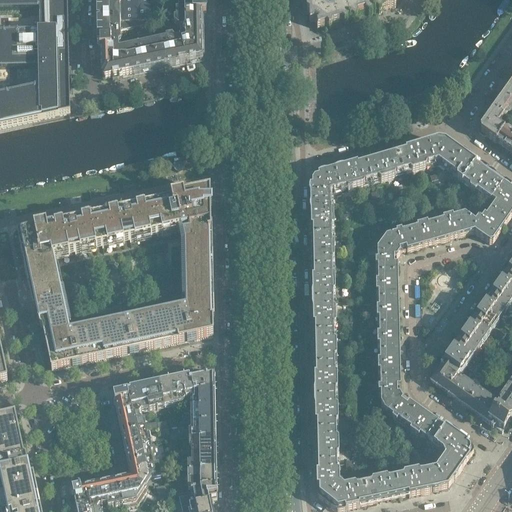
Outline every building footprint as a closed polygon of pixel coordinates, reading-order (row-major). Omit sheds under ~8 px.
[(0,0),(0,130),(70,116),(68,0),(67,0),(0,0)] [(97,0),(99,36),(118,36),(118,35),(119,35),(118,33),(160,24),(160,22),(176,22),(176,15),(181,15),(181,8),(159,9),(158,0),(97,0)] [(203,7),(202,0),(178,0),(179,2),(181,2),(181,8),(203,8),(203,7)] [(374,15),(370,0),(361,0),(357,1),(362,18),(367,17),(369,19),(371,18),(372,15),(374,15)] [(382,0),(370,0),(374,15),(376,14),(379,16),(381,15),(382,12),(386,11),(382,0)] [(395,5),(398,0),(382,0),(386,11),(391,10),(394,10),(396,8),(395,5)] [(362,18),(357,1),(345,5),(350,22),(352,21),(354,23),(357,23),(358,20),(362,18)] [(337,25),(333,12),(330,13),(321,6),(321,4),(309,4),(309,10),(306,12),(307,14),(309,16),(309,26),(313,25),(317,28),(317,31),(327,28),(329,30),(331,30),(332,27),(337,25)] [(350,22),(345,5),(337,7),(334,12),(333,12),(337,25),(342,24),(345,26),(347,25),(348,22),(350,22)] [(206,16),(206,7),(203,7),(203,8),(181,8),(181,15),(181,17),(205,16),(206,16)] [(205,23),(205,16),(181,17),(181,15),(176,15),(176,22),(176,23),(200,23),(205,23)] [(201,37),(200,23),(176,23),(177,29),(178,30),(179,30),(181,40),(182,41),(201,37)] [(119,52),(118,36),(99,36),(99,47),(100,47),(100,52),(102,52),(113,52),(119,52)] [(201,59),(201,37),(182,41),(181,40),(179,42),(182,44),(186,64),(197,61),(197,60),(201,59)] [(186,64),(182,44),(179,42),(175,43),(174,42),(166,43),(171,67),(186,64)] [(171,67),(166,43),(158,45),(159,47),(153,48),(157,70),(171,67)] [(157,70),(153,48),(147,49),(146,47),(139,49),(144,73),(157,70)] [(144,73),(139,49),(132,51),(131,53),(125,54),(130,76),(144,73)] [(114,79),(113,52),(102,52),(102,78),(105,80),(113,78),(113,79),(114,79)] [(130,76),(125,54),(119,55),(119,52),(113,52),(114,79),(130,76)] [(511,106),(511,86),(503,100),(511,106)] [(510,118),(511,114),(511,106),(503,100),(493,113),(503,120),(506,120),(508,116),(510,118)] [(501,130),(498,128),(503,120),(493,113),(481,130),(480,131),(481,135),(482,135),(492,143),(501,130)] [(511,135),(509,134),(507,134),(501,130),(492,143),(496,145),(497,144),(511,154),(511,135)] [(451,176),(463,159),(445,146),(438,145),(428,148),(434,168),(438,166),(451,176)] [(434,168),(428,148),(413,152),(419,174),(426,172),(427,170),(434,168)] [(419,174),(413,152),(406,154),(406,156),(398,158),(403,177),(411,174),(412,176),(419,174)] [(403,177),(398,158),(382,163),(388,183),(395,181),(396,179),(403,177)] [(464,185),(476,168),(463,159),(451,176),(457,180),(457,182),(462,186),(464,185)] [(184,167),(184,166),(184,167),(182,167),(182,164),(180,164),(180,163),(180,161),(174,162),(175,164),(177,170),(176,170),(176,171),(177,172),(178,172),(179,172),(180,172),(181,172),(182,171),(183,171),(183,170),(184,169),(184,168),(184,167)] [(388,183),(382,163),(367,167),(372,186),(379,183),(381,185),(388,183)] [(372,186),(367,167),(358,170),(357,168),(351,170),(357,192),(364,190),(364,188),(372,186)] [(477,194),(489,177),(476,168),(464,185),(470,189),(470,192),(475,195),(477,194)] [(357,192),(351,170),(335,175),(341,195),(348,192),(350,194),(357,192)] [(341,195),(335,175),(311,181),(310,182),(315,186),(331,197),(332,196),(333,197),(341,195)] [(491,204),(495,199),(503,187),(489,177),(477,194),(491,204)] [(331,197),(315,186),(310,182),(310,183),(311,208),(331,207),(331,200),(330,199),(331,197)] [(511,193),(503,187),(495,199),(511,211),(511,193)] [(28,286),(34,312),(39,311),(52,373),(213,338),(213,324),(210,195),(173,203),(173,202),(21,235),(20,235),(19,235),(19,236),(18,237),(18,238),(18,239),(24,267),(28,286)] [(511,217),(511,211),(495,199),(491,204),(496,207),(491,213),(507,225),(511,217)] [(334,216),(332,215),(331,207),(311,208),(311,224),(334,224),(334,216)] [(507,225),(491,213),(486,220),(484,219),(481,223),(499,236),(507,225)] [(474,236),(479,229),(474,226),(463,218),(454,221),(453,219),(448,220),(454,241),(474,236)] [(454,241),(448,220),(443,222),(443,224),(435,226),(441,245),(454,241)] [(499,236),(481,223),(478,221),(474,226),(479,229),(474,236),(489,246),(493,245),(499,236)] [(332,232),(334,231),(334,224),(311,224),(311,231),(313,231),(313,240),(332,240),(332,232)] [(441,245),(435,226),(428,228),(427,226),(422,228),(428,249),(441,245)] [(428,249),(422,228),(417,229),(417,231),(410,233),(415,252),(428,249)] [(415,252),(410,233),(400,236),(400,234),(395,235),(395,237),(400,256),(407,254),(407,255),(415,252)] [(400,256),(395,237),(387,240),(377,253),(378,264),(397,263),(397,261),(400,256)] [(334,248),(332,248),(332,240),(313,240),(313,256),(334,256),(334,248)] [(333,264),(335,263),(334,256),(313,256),(314,273),(333,272),(333,264)] [(398,276),(398,268),(397,268),(397,263),(378,264),(376,264),(376,269),(378,269),(378,277),(398,276)] [(335,281),(333,280),(333,272),(314,273),(314,281),(312,281),(312,289),(335,288),(335,281)] [(398,289),(398,276),(378,277),(378,284),(376,284),(376,290),(398,289)] [(505,313),(511,303),(511,283),(505,279),(489,302),(505,313)] [(333,297),(335,296),(335,288),(312,289),(313,305),(334,305),(333,297)] [(399,303),(398,289),(376,290),(376,295),(378,295),(379,303),(399,303)] [(489,336),(505,313),(489,302),(473,324),(489,336)] [(399,316),(399,303),(379,303),(379,311),(377,311),(377,316),(399,316)] [(336,313),(334,312),(334,305),(313,305),(313,321),(336,321),(336,313)] [(399,329),(399,316),(377,316),(377,322),(379,322),(379,329),(399,329)] [(334,329),(336,328),(336,321),(313,321),(313,328),(315,328),(315,337),(334,337),(334,329)] [(473,358),(489,336),(473,324),(457,347),(473,358)] [(399,342),(399,329),(379,329),(379,337),(377,337),(377,343),(399,342)] [(336,346),(334,345),(334,337),(315,337),(316,354),(337,353),(336,346)] [(400,355),(399,342),(377,343),(378,348),(380,348),(380,356),(400,355)] [(459,379),(473,358),(457,347),(441,370),(455,379),(459,379)] [(335,361),(337,360),(337,353),(316,354),(316,370),(335,369),(335,361)] [(400,368),(400,355),(380,356),(380,363),(378,363),(378,369),(400,368)] [(400,381),(400,368),(378,369),(378,374),(380,374),(380,382),(400,381)] [(337,378),(335,377),(335,369),(316,370),(316,379),(314,379),(315,386),(337,385),(337,378)] [(446,395),(455,382),(455,379),(441,370),(431,384),(446,395)] [(215,394),(214,376),(213,375),(160,387),(165,411),(183,407),(186,402),(189,401),(190,400),(192,400),(194,397),(205,394),(215,394)] [(401,390),(400,381),(380,382),(381,390),(379,390),(379,395),(381,395),(400,395),(400,390),(401,390)] [(466,410),(478,394),(461,382),(460,383),(458,382),(455,382),(446,395),(466,410)] [(336,394),(338,393),(337,385),(315,386),(315,402),(336,402),(336,394)] [(165,411),(160,387),(130,393),(132,404),(131,404),(134,419),(139,418),(142,413),(145,415),(165,411)] [(502,435),(511,421),(511,387),(502,402),(503,403),(499,408),(499,410),(496,411),(487,424),(491,427),(491,428),(495,431),(495,430),(502,435)] [(134,419),(131,404),(132,404),(130,393),(113,397),(115,406),(113,407),(117,423),(134,419)] [(215,427),(215,394),(205,394),(194,397),(192,400),(195,403),(193,405),(193,412),(191,412),(191,420),(193,420),(193,427),(215,427)] [(496,411),(496,408),(494,407),(494,406),(478,394),(466,410),(487,424),(496,411)] [(394,420),(405,404),(403,403),(400,397),(400,395),(381,395),(381,404),(386,414),(394,420)] [(338,410),(336,409),(336,402),(315,402),(315,418),(338,418),(338,410)] [(405,427),(416,411),(409,406),(408,407),(405,404),(394,420),(393,421),(397,424),(398,423),(405,427)] [(414,437),(427,419),(416,411),(405,427),(411,432),(410,433),(414,437)] [(0,511),(40,511),(38,499),(34,479),(30,479),(26,460),(24,459),(15,418),(0,421),(0,511)] [(144,433),(142,423),(140,423),(139,418),(134,419),(117,423),(120,438),(144,433)] [(336,426),(338,425),(338,418),(315,418),(315,426),(317,426),(317,435),(336,434),(336,426)] [(426,443),(438,426),(427,419),(414,437),(419,440),(420,438),(426,443)] [(388,433),(392,428),(386,424),(383,429),(388,433)] [(450,450),(457,440),(438,426),(426,443),(443,454),(448,448),(450,450)] [(217,489),(216,442),(215,427),(193,427),(193,434),(191,434),(191,452),(194,452),(194,465),(190,465),(190,492),(204,490),(217,489)] [(151,457),(149,448),(147,440),(145,440),(144,433),(120,438),(127,469),(151,464),(149,457),(151,457)] [(339,443),(337,442),(336,434),(317,435),(318,451),(339,450),(339,443)] [(176,443),(175,435),(169,436),(168,436),(168,445),(176,443)] [(474,455),(473,451),(457,440),(450,450),(448,448),(443,454),(444,457),(450,455),(466,466),(474,455)] [(176,443),(168,445),(170,453),(171,460),(171,461),(178,459),(179,459),(176,443)] [(337,459),(339,458),(339,450),(318,451),(318,467),(337,466),(337,459)] [(424,458),(427,454),(422,450),(418,454),(424,458)] [(457,478),(466,466),(450,455),(444,457),(445,460),(440,466),(457,478)] [(420,465),(423,460),(417,456),(414,461),(420,465)] [(136,501),(153,475),(151,464),(127,469),(128,477),(126,478),(126,480),(118,482),(119,484),(123,504),(136,501)] [(339,475),(337,474),(337,466),(318,467),(318,476),(317,476),(317,483),(340,483),(339,475)] [(448,491),(457,478),(440,466),(436,473),(428,474),(432,495),(448,491)] [(432,495),(428,474),(420,476),(419,474),(411,476),(416,498),(432,495)] [(416,498),(411,476),(404,477),(403,480),(396,481),(400,500),(409,498),(409,500),(416,498)] [(400,500),(396,481),(388,483),(387,481),(380,483),(384,503),(400,500)] [(123,504),(119,484),(118,482),(88,488),(90,499),(88,500),(90,511),(97,511),(99,509),(107,508),(108,510),(117,508),(116,506),(123,504)] [(327,507),(344,486),(340,483),(317,483),(317,499),(327,507)] [(384,503),(380,483),(372,484),(372,486),(364,488),(368,507),(384,503)] [(350,511),(353,511),(348,489),(344,486),(327,507),(333,511),(350,511)] [(90,511),(88,500),(90,499),(88,488),(80,490),(79,492),(72,494),(76,511),(90,511)] [(368,507),(364,488),(357,490),(355,488),(348,489),(353,511),(360,510),(360,508),(368,507)] [(212,511),(211,506),(217,504),(217,489),(204,490),(190,492),(178,495),(181,511),(212,511)]
